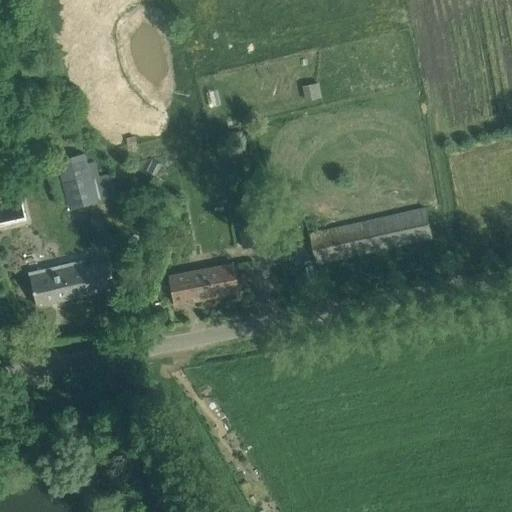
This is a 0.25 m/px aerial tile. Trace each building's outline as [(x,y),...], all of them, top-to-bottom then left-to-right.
[(58,162),(70,211),(118,198),(111,172),(100,175),(95,158),(88,160),(87,154),(58,162)] [(245,248),(267,244),(259,201),(237,205),(245,248)] [(309,234),(312,244),(316,264),(432,237),(425,208),(309,234)] [(29,273),(32,287),(37,306),(115,288),(108,260),(83,266),(82,261),(29,273)] [(233,264),(169,276),(174,306),(239,293),(233,264)]
